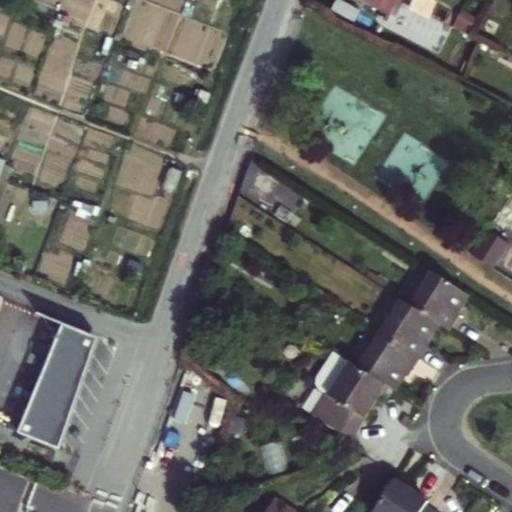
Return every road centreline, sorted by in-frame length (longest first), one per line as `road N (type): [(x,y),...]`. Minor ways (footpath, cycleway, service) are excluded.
road 1 (residential): [(99,511),(282,0)]
road 2 (residential): [(511,374),(465,384),(449,401),(446,428),(458,451)]
